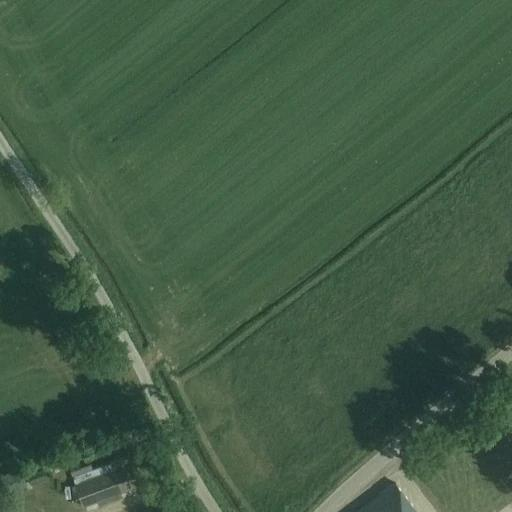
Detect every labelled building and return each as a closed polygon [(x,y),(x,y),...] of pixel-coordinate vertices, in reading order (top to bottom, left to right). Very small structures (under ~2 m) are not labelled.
[(174,385),(192,377),(188,367),(169,376),(174,385)] [(498,397),(492,402),(496,406),(502,402),(498,397)] [(124,468),(77,485),(84,505),(131,488),(124,468)] [(27,486),(20,469),(0,477),(0,480),(6,495),(9,494),(11,499),(22,494),(20,489),(27,486)] [(417,511),(395,482),(356,511),(417,511)] [(511,511),(511,487),(477,511),(511,511)]
